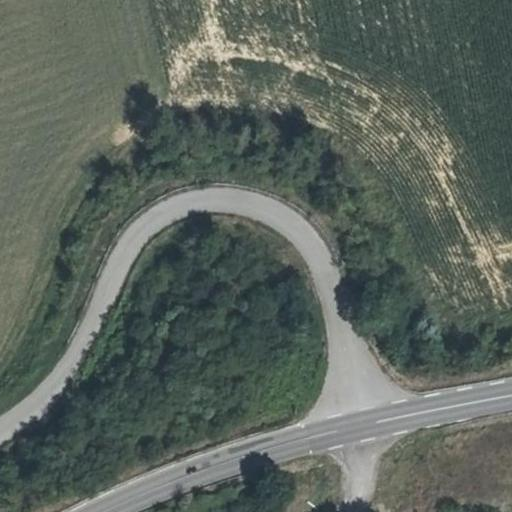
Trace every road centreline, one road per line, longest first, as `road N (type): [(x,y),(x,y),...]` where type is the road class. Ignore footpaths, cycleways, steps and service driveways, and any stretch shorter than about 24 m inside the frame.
road 1 (unclassified): [(361,431),(348,317),(325,255),(280,205),(224,194),(181,199),(147,221),(70,376),(0,435)]
road 2 (secondary): [(116,511),(266,453),(361,431)]
road 3 (secondary): [(361,431),(511,404)]
